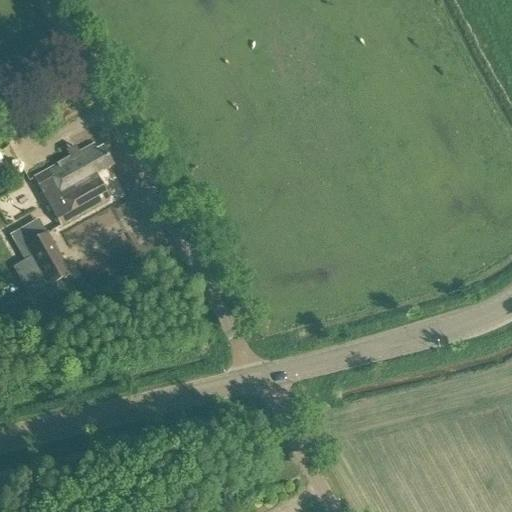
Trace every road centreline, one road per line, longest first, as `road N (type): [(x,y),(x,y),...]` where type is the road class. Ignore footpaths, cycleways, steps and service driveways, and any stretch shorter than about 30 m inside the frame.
road 1 (residential): [(259,380),(48,0)]
road 2 (tertiary): [(259,380),(0,442)]
road 3 (tertiary): [(511,306),(259,380)]
road 4 (residential): [(332,511),(259,380)]
